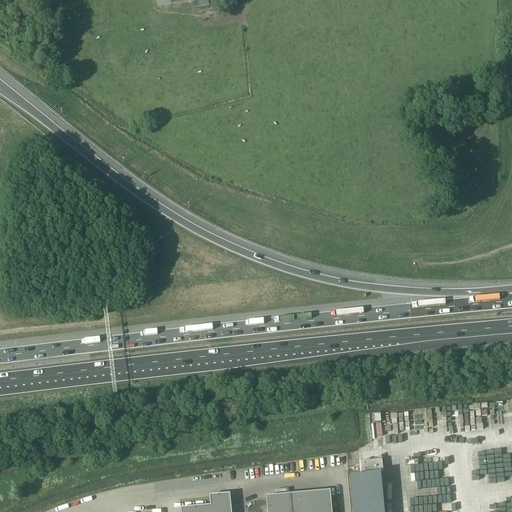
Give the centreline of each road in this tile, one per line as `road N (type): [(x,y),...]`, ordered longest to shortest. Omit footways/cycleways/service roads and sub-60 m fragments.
road 1 (motorway): [(480,303),(335,281),(207,235),(0,84)]
road 2 (motorway): [(0,382),(511,327)]
road 3 (motorway): [(480,303),(0,356)]
